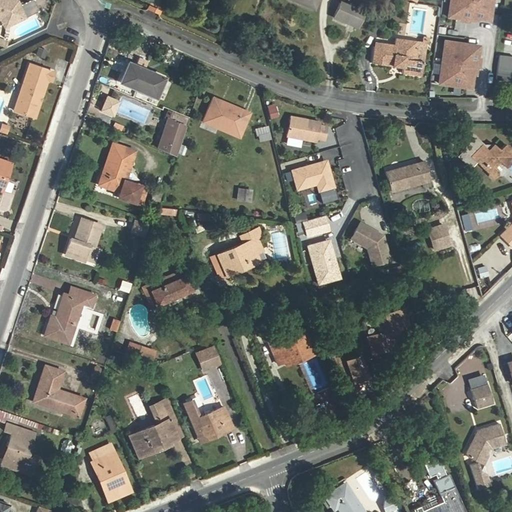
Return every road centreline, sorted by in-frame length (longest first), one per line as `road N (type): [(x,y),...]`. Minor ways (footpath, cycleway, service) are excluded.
road 1 (residential): [(511,113),(338,101),(137,23),(98,21)]
road 2 (residential): [(0,328),(98,21)]
road 3 (residential): [(269,471),(362,434),(511,290)]
road 4 (unknown): [(292,462),(225,300)]
